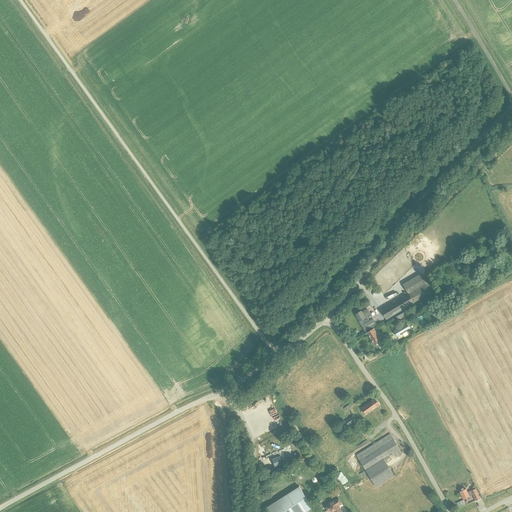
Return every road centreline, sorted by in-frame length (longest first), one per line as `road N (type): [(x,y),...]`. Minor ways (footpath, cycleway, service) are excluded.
road 1 (unclassified): [(273,359),(18,0)]
road 2 (unclassified): [(326,319),(419,198),(511,103)]
road 3 (unclassified): [(0,510),(227,389)]
road 4 (unclassified): [(446,511),(385,402),(326,319)]
road 5 (track): [(357,284),(511,136)]
road 6 (unclassified): [(257,511),(252,446),(227,389)]
